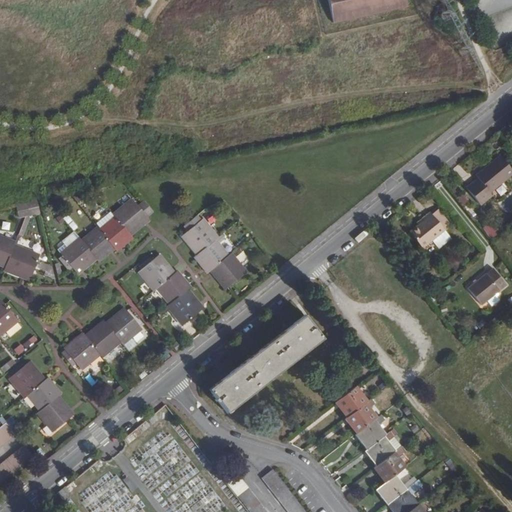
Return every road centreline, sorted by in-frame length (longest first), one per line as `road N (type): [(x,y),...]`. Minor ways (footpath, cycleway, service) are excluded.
road 1 (residential): [(511,100),(171,379)]
road 2 (residential): [(171,379),(213,428),(303,463),(343,511)]
road 3 (residential): [(171,379),(12,511)]
